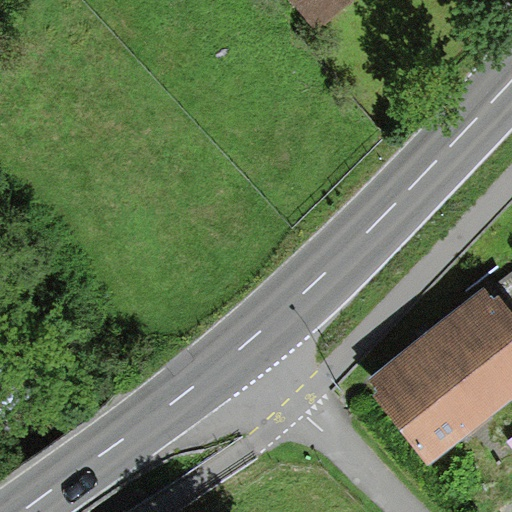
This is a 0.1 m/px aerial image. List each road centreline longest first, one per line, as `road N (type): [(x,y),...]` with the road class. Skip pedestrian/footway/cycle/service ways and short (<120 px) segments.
road 1 (primary): [(511,80),(255,340),(21,511)]
road 2 (track): [(255,340),(300,401),(412,511)]
